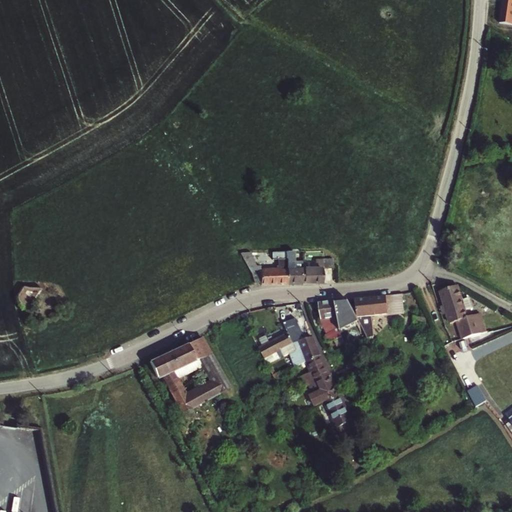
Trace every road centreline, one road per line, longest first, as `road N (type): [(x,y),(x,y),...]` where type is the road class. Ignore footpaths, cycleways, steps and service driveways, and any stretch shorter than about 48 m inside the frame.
road 1 (residential): [(423,261),(386,286),(255,297),(85,372),(0,388)]
road 2 (residential): [(480,0),(461,128),(423,261)]
